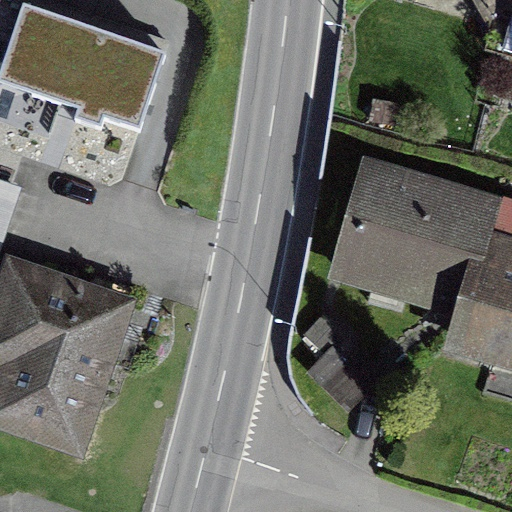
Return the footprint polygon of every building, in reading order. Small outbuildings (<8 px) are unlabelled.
[(511,32),(511,0),(477,0),(492,26),(511,32)] [(165,56),(23,8),(0,76),(0,85),(78,112),(75,121),(101,130),(104,120),(140,133),(165,56)] [(0,139),(0,221),(27,150),(0,139)] [(342,276),(463,310),(493,204),(372,170),(342,276)] [(511,208),(493,204),(463,310),(472,313),(460,354),(511,368),(511,208)] [(138,306),(12,264),(0,297),(0,376),(8,379),(0,401),(0,430),(86,460),(138,306)] [(326,319),(302,341),(317,356),(303,369),(342,410),(366,388),(330,348),(343,337),(326,319)]
